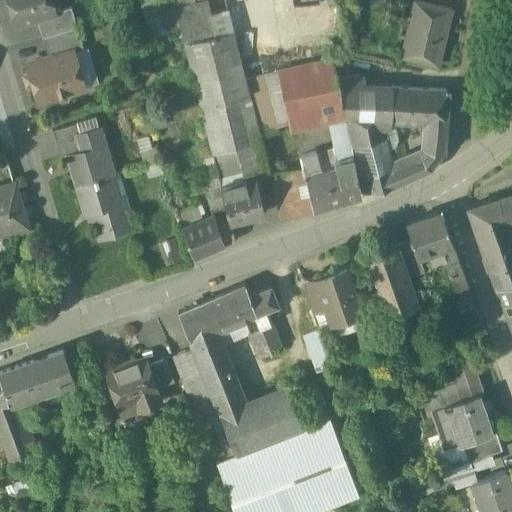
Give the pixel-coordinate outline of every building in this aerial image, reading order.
[(50,0),(8,0),(16,24),(37,18),(54,13),(54,12),(50,0)] [(220,178),(222,185),(256,176),(269,172),(261,139),(246,78),(228,8),(211,13),(207,0),(201,0),(174,7),(220,178)] [(451,10),(416,1),(402,57),(438,65),(451,10)] [(54,13),(37,18),(43,37),(77,27),(71,7),(54,12),(54,13)] [(77,27),(43,37),(49,57),(73,50),(73,52),(84,49),(77,27)] [(49,57),(28,64),(39,100),(54,95),(54,97),(60,100),(67,98),(70,92),(69,91),(84,87),(73,52),(73,50),(49,57)] [(333,60),(278,72),(291,131),(326,124),(345,119),(339,87),(333,60)] [(274,71),(246,78),(261,139),(289,132),(274,71)] [(393,89),(339,87),(345,119),(347,119),(377,119),(392,120),(392,117),(393,89)] [(447,90),(393,89),(392,117),(429,119),(425,151),(442,153),(447,90)] [(335,160),(353,156),(345,119),(326,124),(332,148),(335,160)] [(377,119),(347,119),(366,195),(394,187),(389,171),(377,119)] [(76,124),(53,131),(61,157),(69,154),(69,156),(84,151),(81,143),(82,142),(76,124)] [(82,142),(81,143),(84,151),(69,156),(78,185),(110,175),(114,174),(110,160),(108,161),(100,137),(82,142)] [(332,148),(300,156),(303,165),(306,176),(337,169),(335,160),(332,148)] [(420,156),(389,171),(394,187),(429,170),(442,153),(425,151),(420,156)] [(5,153),(0,154),(0,169),(10,166),(5,153)] [(337,169),(345,201),(363,197),(353,156),(335,160),(337,169)] [(306,176),(303,165),(270,173),(282,220),(313,210),(306,176)] [(345,201),(337,169),(306,176),(313,210),(345,201)] [(78,185),(76,185),(85,214),(91,212),(99,239),(131,229),(121,197),(117,198),(110,175),(78,185)] [(256,176),(222,185),(231,222),(265,213),(256,176)] [(228,210),(220,178),(202,183),(213,215),(228,210)] [(15,184),(0,188),(0,236),(29,228),(15,184)] [(511,194),(500,198),(508,219),(511,217),(511,194)] [(500,198),(469,208),(486,260),(497,287),(511,281),(511,231),(508,219),(500,198)] [(441,211),(406,224),(412,240),(418,257),(419,256),(441,249),(453,244),(441,211)] [(191,227),(184,230),(194,259),(237,239),(231,222),(219,228),(215,217),(191,227)] [(412,240),(393,247),(404,279),(424,272),(419,256),(418,257),(412,240)] [(462,271),(453,244),(441,249),(450,275),(454,274),(462,271)] [(393,247),(367,256),(378,289),(389,316),(414,307),(404,279),(393,247)] [(347,269),(315,280),(317,286),(325,309),(331,324),(362,313),(347,269)] [(462,271),(454,274),(464,300),(472,297),(462,271)] [(511,281),(497,287),(511,327),(511,281)] [(245,284),(211,299),(224,329),(250,318),(256,315),(249,295),(245,284)] [(317,286),(305,290),(313,313),(325,309),(317,286)] [(249,295),(256,315),(265,312),(279,307),(272,287),(249,295)] [(389,316),(378,289),(363,295),(373,322),(389,316)] [(211,299),(200,304),(199,303),(196,304),(196,305),(180,312),(192,343),(219,332),(224,329),(211,299)] [(283,348),(274,324),(248,334),(257,358),(283,348)] [(315,372),(331,367),(319,328),(303,333),(315,372)] [(247,402),(219,332),(192,343),(190,344),(192,349),(218,413),(247,402)] [(218,413),(192,349),(172,357),(203,436),(227,426),(238,454),(306,427),(289,385),(247,402),(218,413)] [(64,352),(34,362),(45,390),(73,379),(64,352)] [(135,365),(128,368),(126,366),(108,373),(113,387),(110,388),(108,391),(112,400),(114,401),(118,400),(121,407),(124,415),(139,409),(160,401),(155,389),(147,366),(144,359),(135,363),(135,365)] [(166,359),(147,366),(155,389),(175,381),(166,359)] [(34,362),(0,373),(0,378),(10,403),(17,400),(45,390),(34,362)] [(472,363),(452,370),(456,382),(476,374),(472,363)] [(476,374),(456,382),(462,399),(478,393),(479,394),(483,393),(476,374)] [(10,403),(0,378),(0,423),(12,454),(15,461),(30,454),(10,403)] [(462,399),(445,405),(459,444),(459,445),(462,443),(493,433),(492,432),(479,394),(478,393),(462,399)] [(373,399),(360,403),(364,414),(377,409),(373,399)] [(40,437),(33,440),(17,400),(10,403),(30,454),(31,453),(43,448),(40,437)] [(360,403),(347,408),(354,426),(366,422),(364,414),(360,403)] [(445,405),(430,410),(444,449),(459,444),(445,405)] [(238,454),(217,462),(235,511),(308,511),(358,493),(330,418),(306,427),(238,454)] [(89,422),(75,428),(81,442),(95,436),(89,422)] [(493,433),(462,443),(468,461),(472,460),(502,449),(496,431),(492,432),(493,433)] [(471,483),(479,480),(472,460),(468,461),(442,470),(449,490),(471,483)] [(481,511),(511,511),(511,478),(509,470),(479,480),(471,483),(481,511)] [(9,499),(29,489),(23,477),(3,487),(9,499)]
